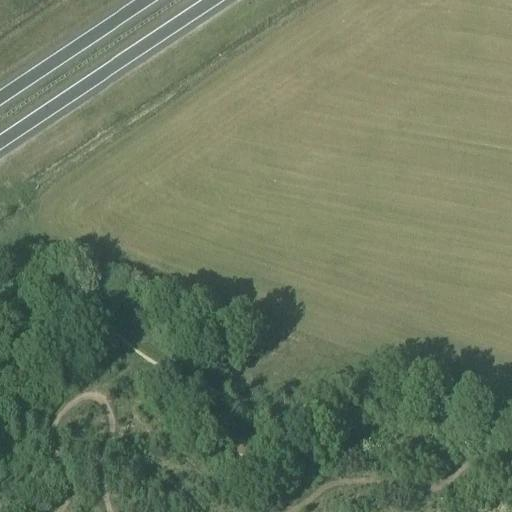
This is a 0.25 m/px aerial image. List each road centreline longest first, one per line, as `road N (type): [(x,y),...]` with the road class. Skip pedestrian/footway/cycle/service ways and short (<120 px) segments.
road 1 (trunk): [(0,140),(211,0)]
road 2 (trunk): [(152,0),(0,101)]
